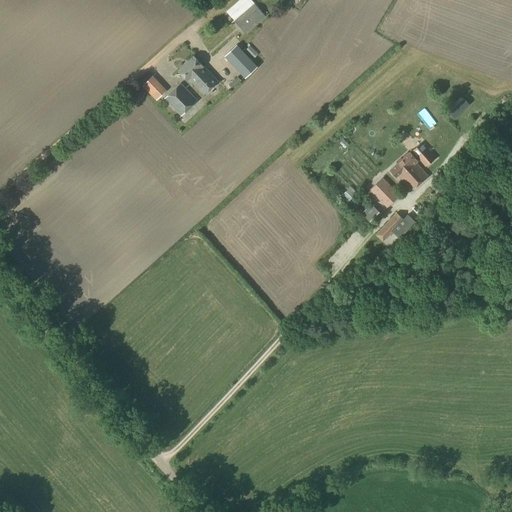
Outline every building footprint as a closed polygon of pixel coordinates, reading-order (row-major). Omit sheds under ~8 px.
[(245,33),(265,16),(250,0),(239,0),(227,12),(245,33)] [(257,67),(254,64),(237,44),(225,56),(245,78),(249,75),(257,67)] [(218,82),(203,66),(194,56),(178,70),(187,80),(189,78),(204,94),(218,82)] [(156,101),(166,91),(153,76),(143,86),(156,101)] [(181,116),(197,101),(180,84),(165,99),(181,116)] [(466,98),(453,111),(458,117),(472,104),(466,98)] [(440,153),(463,128),(437,105),(415,129),(440,153)] [(426,167),(435,159),(424,146),(415,154),(426,167)] [(428,176),(415,163),(418,161),(410,152),(390,170),(396,177),(398,175),(412,190),(428,176)] [(391,205),(401,194),(385,178),(375,189),(391,205)] [(443,184),(437,189),(441,195),(447,190),(443,184)] [(351,205),(355,201),(346,191),(342,196),(351,205)] [(375,222),(382,214),(372,205),(364,213),(367,217),(369,215),(375,222)] [(403,219),(397,213),(383,227),(384,228),(378,235),(384,241),(392,232),(399,239),(416,222),(408,214),(403,219)]
